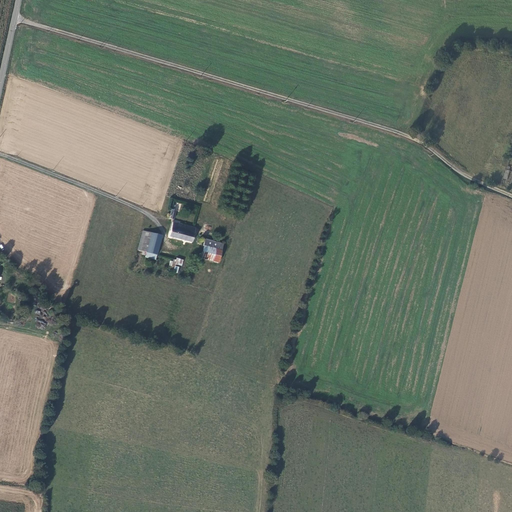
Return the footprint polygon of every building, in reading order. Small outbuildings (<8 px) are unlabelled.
[(191,242),(195,227),(171,222),(168,236),(191,242)] [(135,255),(153,260),(154,256),(145,253),(151,233),(142,231),(135,255)] [(161,236),(151,233),(145,253),(154,256),(155,256),(157,249),(161,236)] [(224,245),(208,240),(207,246),(222,250),(224,245)] [(219,263),(222,250),(207,246),(203,258),(219,263)]
